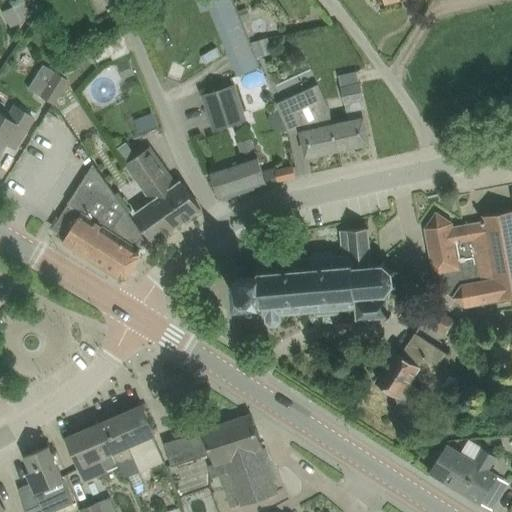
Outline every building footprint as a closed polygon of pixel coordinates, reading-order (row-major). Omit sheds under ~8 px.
[(233,0),(205,0),(209,8),(228,54),(237,76),(261,66),(258,57),(251,42),(242,21),(238,11),(233,0)] [(14,7),(20,22),(31,18),(25,2),(14,7)] [(239,11),(243,21),(251,17),(246,7),(239,11)] [(101,67),(110,63),(104,50),(95,53),(101,67)] [(120,63),(125,77),(135,74),(129,59),(120,63)] [(53,71),(38,95),(53,105),(68,80),(53,71)] [(359,71),(339,76),(342,88),(344,104),(349,103),(352,118),(332,122),(338,149),(370,142),(360,99),(365,98),(359,71)] [(455,74),(439,80),(451,115),(468,109),(455,74)] [(213,131),(247,120),(235,83),(201,94),(213,131)] [(329,106),(318,84),(275,103),(277,105),(288,131),(290,135),(302,132),(307,156),(338,149),(332,122),(329,106)] [(288,131),(277,105),(271,110),(269,118),(272,127),(280,131),(288,131)] [(0,116),(0,150),(5,142),(15,148),(26,131),(33,120),(11,106),(3,119),(0,116)] [(221,198),(267,183),(258,153),(257,153),(252,138),(239,143),(244,157),(211,168),(221,198)] [(151,146),(135,158),(126,163),(133,173),(144,166),(171,204),(166,208),(177,225),(201,209),(182,181),(178,184),(151,146)] [(141,249),(139,248),(146,236),(127,208),(94,163),(69,202),(69,203),(59,218),(62,231),(68,235),(64,242),(122,279),(127,278),(142,255),(141,249)] [(155,241),(177,225),(166,208),(171,204),(144,166),(133,173),(152,200),(135,212),(155,241)] [(277,170),(279,180),(296,176),(293,166),(277,170)] [(483,221),(453,227),(453,223),(437,212),(426,228),(436,284),(454,296),(466,305),(482,302),(511,296),(511,209),(510,210),(489,214),(484,215),(484,220),(483,221)] [(370,239),(369,227),(347,229),(348,229),(340,230),(341,242),(340,242),(340,244),(342,244),(342,254),(334,254),(333,251),(312,252),(313,256),(297,258),(297,256),(293,256),(293,255),(289,252),(284,252),(280,257),(276,257),(276,259),(261,261),(261,259),(258,259),(259,271),(258,271),(258,276),(235,278),(237,303),(260,301),(261,306),(262,306),(263,318),(266,318),(266,322),(271,326),(278,326),(282,320),(283,317),(286,317),(285,314),(300,312),(300,314),(303,314),(303,312),(319,310),(319,315),(339,313),(339,309),(356,307),(357,319),(392,316),(392,312),(389,313),(387,296),(389,296),(389,292),(386,292),(391,287),(395,288),(396,283),(391,282),(391,272),(397,272),(395,269),(392,270),(385,264),(386,261),(383,260),(382,263),(373,264),(373,260),(372,260),(371,251),(373,251),(373,249),(371,249),(370,241),(372,241),(372,239),(370,239)] [(446,334),(447,332),(453,336),(460,326),(454,322),(455,320),(432,305),(423,320),(446,334)] [(384,368),(383,370),(380,374),(380,377),(378,380),(400,394),(399,395),(401,401),(407,405),(413,404),(424,388),(411,380),(427,354),(440,362),(446,352),(415,333),(402,354),(396,351),(385,368),(384,368)] [(118,465),(119,465),(124,478),(140,471),(129,444),(155,433),(143,404),(107,420),(115,437),(106,440),(116,461),(118,465)] [(165,442),(171,461),(172,464),(212,451),(216,462),(211,464),(215,477),(220,475),(223,485),(273,467),(266,447),(263,448),(250,414),(204,428),(204,429),(165,442)] [(115,437),(107,420),(68,437),(76,455),(86,479),(118,465),(116,461),(106,440),(115,437)] [(20,490),(26,509),(27,511),(55,511),(53,505),(59,502),(51,484),(64,478),(57,463),(49,445),(25,455),(32,470),(27,472),(32,485),(20,490)] [(492,509),(502,492),(508,482),(489,471),(498,456),(483,446),(473,461),(448,446),(431,472),(492,509)] [(240,504),(260,498),(278,491),(274,479),(277,478),(273,467),(223,485),(230,505),(239,502),(240,504)] [(103,511),(99,502),(79,511),(103,511)]
